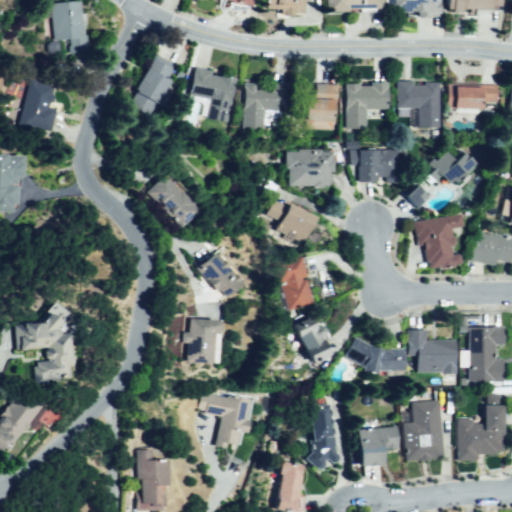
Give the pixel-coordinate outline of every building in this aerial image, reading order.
[(198,0),(246,8),(247,0),(198,0)] [(296,15),(296,0),(264,0),(264,6),(274,7),(274,15),(296,15)] [(322,0),(322,14),(344,15),(344,10),(378,10),(378,0),(322,0)] [(436,0),(436,11),(426,11),(426,17),(411,17),(412,12),(383,11),(383,0),(436,0)] [(496,0),(444,0),(444,13),(458,13),(459,6),(496,7),(496,0)] [(46,5),(76,1),(81,53),(66,55),(64,40),(50,42),(46,5)] [(150,117),(175,59),(150,48),(125,106),(150,117)] [(224,127),(236,72),(217,68),(214,82),(202,80),(205,66),(190,63),(184,93),(207,98),(202,122),(224,127)] [(239,80),(239,129),(263,129),(263,109),(283,109),(283,81),(268,81),(268,88),(257,88),(257,79),(239,80)] [(393,81),(393,107),(413,107),(413,130),(436,130),(436,79),(419,79),(419,86),(410,86),(410,81),(393,81)] [(339,81),(340,131),(363,131),(362,108),(385,107),(384,80),(368,81),(368,86),(357,86),(357,81),(339,81)] [(24,81),(46,87),(42,109),(49,111),(46,130),(17,122),(24,81)] [(444,82),(442,109),(478,112),(479,101),(491,102),(492,86),(444,82)] [(331,83),(330,122),(300,122),(300,99),(311,100),(311,83),(331,83)] [(511,90),(508,90),(503,112),(511,113),(511,90)] [(281,153),(293,153),(293,148),(315,148),(315,152),(326,152),(326,160),(329,160),(329,171),(325,171),(325,186),(286,186),(286,168),(281,168),(281,153)] [(344,148),(395,148),(395,180),(384,180),(384,173),(372,173),(372,181),(355,181),(355,167),(344,167),(344,148)] [(424,170),(444,153),(449,159),(458,151),(468,163),(458,172),(461,176),(442,192),(424,170)] [(17,157),(0,157),(0,207),(11,207),(11,188),(3,188),(3,177),(16,177),(17,157)] [(156,174),(191,210),(174,228),(138,192),(156,174)] [(422,195),(411,183),(398,194),(409,206),(422,195)] [(511,188),(510,188),(501,225),(511,227),(511,188)] [(295,243),(258,226),(271,199),(307,216),(295,243)] [(458,213),(411,223),(414,245),(420,243),(424,271),(457,264),(456,253),(446,255),(445,246),(450,244),(448,229),(460,227),(458,213)] [(511,238),(472,226),(465,260),(490,268),(492,260),(505,264),(506,259),(511,260),(511,238)] [(188,267),(218,298),(234,282),(204,252),(188,267)] [(297,257),(268,264),(280,312),(309,305),(302,279),(296,280),(295,276),(302,274),(297,257)] [(47,321),(43,330),(63,346),(47,379),(0,342),(0,331),(9,314),(27,329),(35,311),(47,321)] [(212,320),(185,319),(185,331),(175,330),(175,342),(182,342),(181,363),(202,364),(203,332),(212,332),(212,320)] [(288,332),(307,361),(319,353),(312,343),(323,335),(315,323),(309,327),(305,321),(288,332)] [(500,326),(462,327),(463,385),(501,385),(501,360),(487,361),(487,343),(501,343),(500,326)] [(405,331),(406,355),(412,354),(413,377),(456,375),(454,339),(423,340),(423,330),(405,331)] [(396,350),(378,350),(366,347),(350,338),(338,354),(359,367),(357,371),(371,375),(373,370),(398,371),(396,350)] [(40,408),(12,391),(0,410),(0,454),(1,456),(19,426),(26,430),(40,408)] [(201,394),(220,400),(221,396),(240,401),(236,423),(239,424),(237,435),(231,433),(228,448),(216,445),(215,452),(204,449),(210,419),(197,415),(201,394)] [(454,461),(453,419),(468,419),(468,425),(478,425),(477,401),(499,401),(501,453),(472,453),(472,460),(454,461)] [(436,402),(439,458),(403,462),(400,424),(410,423),(408,404),(436,402)] [(21,427),(33,408),(42,416),(29,436),(21,427)] [(305,409),(308,471),(331,469),(328,408),(305,409)] [(350,431),(390,429),(391,449),(377,449),(377,464),(351,465),(350,431)] [(127,452),(128,511),(151,510),(151,488),(155,488),(154,462),(142,463),(142,452),(127,452)] [(275,511),(287,511),(294,468),(273,463),(272,475),(276,475),(271,511),(275,511)]
